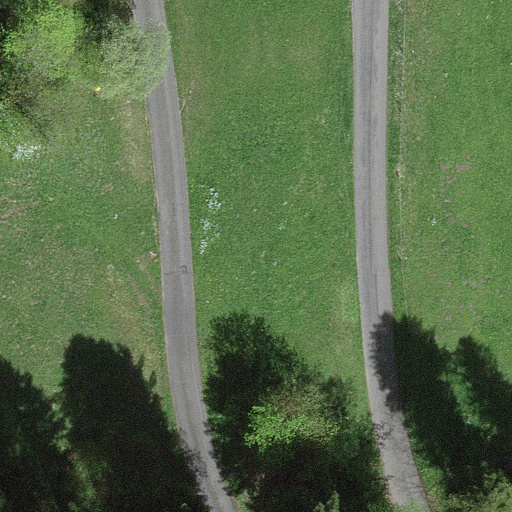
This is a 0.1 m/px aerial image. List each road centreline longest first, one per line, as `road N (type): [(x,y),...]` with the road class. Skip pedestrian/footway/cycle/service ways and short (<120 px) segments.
road 1 (residential): [(149,0),(186,353),(198,423),(228,511)]
road 2 (unclassified): [(415,511),(390,440),(377,344),(372,0)]
